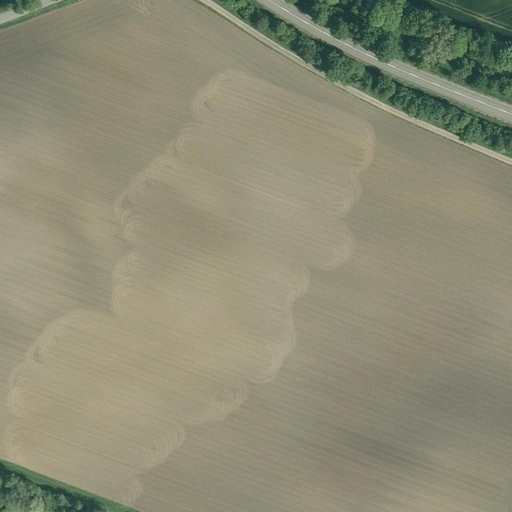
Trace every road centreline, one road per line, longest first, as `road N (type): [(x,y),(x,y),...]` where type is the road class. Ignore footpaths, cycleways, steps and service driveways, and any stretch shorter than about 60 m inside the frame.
road 1 (track): [(206,0),(305,63),(511,161)]
road 2 (tertiary): [(511,109),(388,62),(272,0)]
